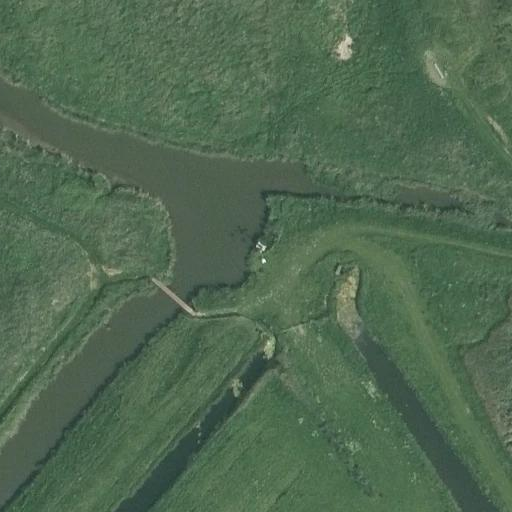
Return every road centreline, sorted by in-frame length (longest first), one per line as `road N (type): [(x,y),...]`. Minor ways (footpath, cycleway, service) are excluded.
road 1 (track): [(511,496),(381,263),(344,244)]
road 2 (track): [(344,244),(370,228),(511,256)]
road 3 (track): [(344,244),(310,255),(253,301),(211,315),(192,312)]
road 4 (track): [(107,266),(0,398)]
road 5 (track): [(0,194),(86,232),(103,245),(107,266)]
